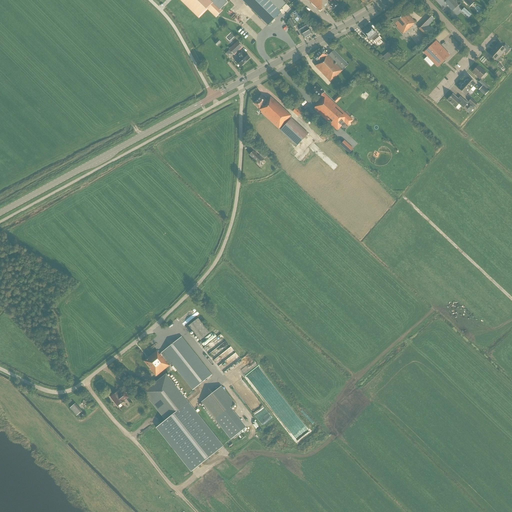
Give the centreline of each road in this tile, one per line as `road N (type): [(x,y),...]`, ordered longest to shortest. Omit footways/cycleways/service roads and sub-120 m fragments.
road 1 (unclassified): [(0,368),(52,392),(71,390),(204,277),(235,205),(240,82)]
road 2 (tertiary): [(0,213),(213,97)]
road 3 (track): [(345,33),(448,132),(447,151),(415,188),(413,206)]
road 4 (tertiary): [(240,82),(386,0)]
road 5 (track): [(403,197),(511,299)]
